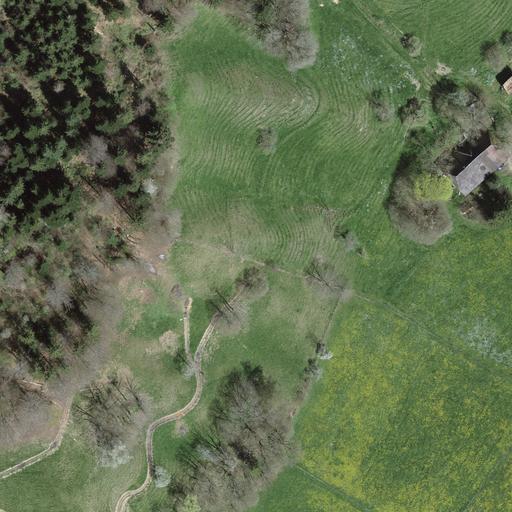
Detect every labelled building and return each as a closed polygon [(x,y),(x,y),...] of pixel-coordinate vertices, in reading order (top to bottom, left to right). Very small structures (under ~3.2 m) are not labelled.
[(279,34),(289,37),(291,26),(282,24),(279,34)] [(511,76),(502,86),(509,94),(511,91),(511,76)] [(446,165),(465,186),(473,179),(477,182),(503,158),(504,152),(484,130),(471,142),(465,135),(467,133),(465,130),(449,144),(458,154),(446,165)] [(407,215),(428,227),(438,210),(418,198),(407,215)] [(462,209),(466,214),(473,209),(470,203),(462,209)]
